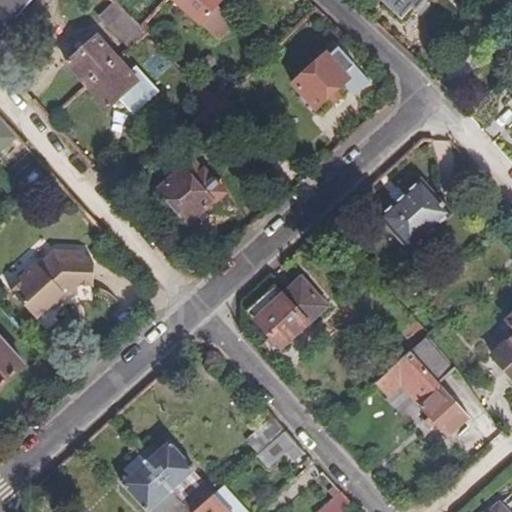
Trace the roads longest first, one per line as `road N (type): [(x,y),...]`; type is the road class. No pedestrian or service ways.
road 1 (residential): [(429,101),(197,308)]
road 2 (residential): [(197,308),(0,92)]
road 3 (residential): [(374,511),(197,308)]
road 4 (residential): [(197,308),(0,487)]
road 5 (residential): [(320,0),(429,101)]
road 6 (residential): [(429,101),(511,193)]
